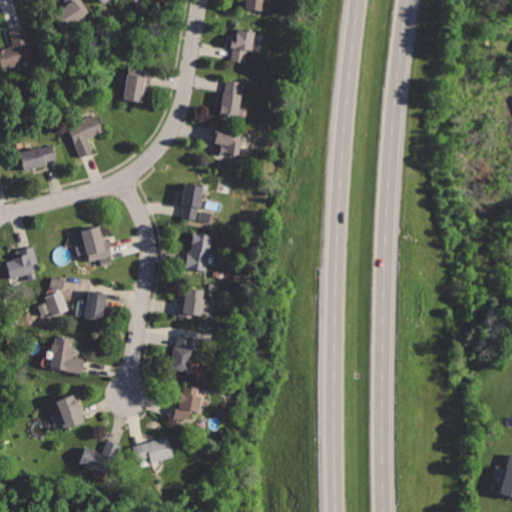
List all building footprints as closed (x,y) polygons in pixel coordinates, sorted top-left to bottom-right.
[(53,11),(61,27),(90,12),(84,0),(64,0),(67,4),(53,11)] [(244,0),(244,8),(262,10),(262,0),(244,0)] [(0,49),(0,56),(4,70),(35,60),(24,25),(9,30),(14,45),(0,49)] [(235,27),(229,63),(248,66),(254,30),(235,27)] [(128,67),(123,100),(139,103),(141,89),(149,90),(152,71),(128,67)] [(224,79),(218,115),(245,119),(247,109),(241,108),(244,82),(224,79)] [(67,127),(80,159),(97,152),(91,138),(103,133),(96,115),(67,127)] [(216,126),(214,145),(219,145),(217,156),(238,159),(243,130),(216,126)] [(16,148),(23,172),(44,166),(42,161),(57,157),(52,138),(16,148)] [(186,183),(179,218),(198,222),(205,187),(186,183)] [(211,211),(200,210),(198,221),(209,222),(211,211)] [(81,230),(90,262),(100,259),(102,266),(115,262),(108,234),(102,236),(99,225),(81,230)] [(196,233),(192,252),(187,250),(183,268),(207,273),(215,237),(196,233)] [(5,260),(10,280),(42,272),(35,243),(17,247),(19,255),(5,260)] [(50,287),(62,289),(65,278),(52,275),(50,287)] [(185,285),(179,316),(193,319),(194,314),(210,317),(213,299),(206,297),(207,289),(185,285)] [(45,296),(54,316),(71,309),(62,288),(45,296)] [(88,288),(83,319),(103,322),(108,291),(88,288)] [(176,333),(169,368),(188,372),(195,337),(176,333)] [(54,334),(47,366),(82,373),(85,357),(73,353),(76,338),(54,334)] [(177,392),(172,419),(189,422),(190,413),(199,414),(204,384),(190,382),(188,394),(177,392)] [(53,398),(65,430),(86,422),(74,390),(53,398)] [(130,444),(135,462),(149,458),(151,465),(177,457),(169,432),(130,444)] [(85,444),(77,465),(109,477),(121,445),(106,439),(102,451),(85,444)] [(511,453),(510,453),(500,493),(511,496),(511,453)]
